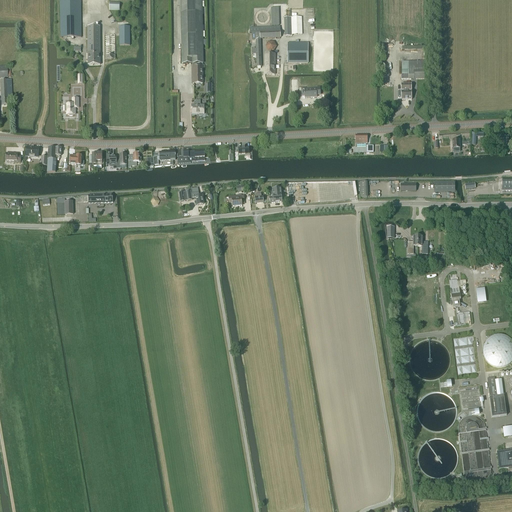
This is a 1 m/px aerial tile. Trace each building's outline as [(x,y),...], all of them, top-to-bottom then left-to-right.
[(203,49),(203,36),(202,0),(180,0),(181,65),(193,64),(193,66),(192,66),(193,84),(203,84),(202,64),(203,64),(203,49)] [(60,38),(81,38),(81,1),(62,1),(60,1),(60,38)] [(119,11),(120,3),(110,2),(109,10),(119,11)] [(291,18),(284,18),(284,36),(292,36),(292,35),(291,18)] [(100,27),(87,27),(88,65),(100,65),(100,27)] [(119,46),(130,46),(130,27),(119,27),(119,46)] [(256,28),(250,28),(250,33),(255,33),(255,35),(256,39),(260,39),(271,39),(280,38),(280,31),(280,27),(271,27),(266,27),(256,28)] [(115,35),(105,35),(105,60),(115,60),(115,35)] [(256,49),(252,49),(252,53),(256,53),(256,57),(257,67),(258,67),(260,67),(261,67),(261,58),(261,48),(261,44),(260,39),(256,39),(256,40),(256,47),(256,49)] [(276,47),(276,46),(276,44),(276,43),(275,42),(274,41),(273,40),(271,40),(270,40),(269,41),(267,41),(266,42),(266,44),(265,45),(265,46),(266,48),(266,49),(267,50),(269,51),(270,51),(271,51),(273,51),(274,50),(275,49),(276,48),(276,47)] [(287,63),(307,63),(307,42),(287,43),(287,63)] [(265,75),(275,75),(275,54),(265,54),(265,75)] [(425,79),(425,62),(401,63),(402,75),(408,75),(401,75),(401,80),(411,80),(425,79)] [(10,69),(7,69),(7,66),(0,66),(0,78),(7,78),(11,77),(10,69)] [(0,101),(1,102),(1,105),(7,105),(7,102),(12,102),(11,80),(0,80),(0,84),(1,99),(0,99),(0,101)] [(411,100),(411,85),(401,85),(401,91),(399,91),(398,92),(398,98),(399,99),(401,99),(401,100),(411,100)] [(317,95),(320,95),(320,87),(316,88),(316,89),(305,90),(305,88),(301,89),(301,96),(305,96),(305,98),(317,97),(317,95)] [(75,108),(76,108),(78,108),(78,99),(72,99),(72,102),(67,102),(67,104),(67,106),(65,106),(65,112),(67,112),(67,115),(69,115),(69,116),(72,116),(73,115),(75,115),(75,108)] [(193,103),(193,105),(191,105),(191,115),(204,115),(204,105),(200,105),(200,101),(195,101),(195,104),(193,103)] [(361,135),(356,135),(356,144),(361,144),(367,144),(367,138),(367,135),(361,135)] [(497,138),(491,138),(492,148),(497,148),(497,147),(498,147),(498,148),(500,148),(500,149),(503,149),(504,151),(508,151),(508,148),(508,137),(504,137),(502,137),(497,137),(497,138)] [(31,148),(30,147),(28,147),(27,148),(26,148),(26,157),(24,157),(24,161),(26,161),(26,157),(38,158),(39,148),(31,148)] [(55,151),(55,149),(49,148),(47,173),(55,173),(56,160),(53,160),(53,155),(54,155),(54,151),(55,151)] [(59,156),(61,157),(61,148),(56,148),(55,149),(55,151),(54,151),(54,155),(53,155),(53,160),(56,160),(59,160),(59,156)] [(204,151),(188,152),(188,151),(184,152),(184,150),(181,151),(182,158),(178,158),(178,154),(177,154),(177,158),(178,158),(178,160),(177,160),(178,164),(189,164),(189,162),(205,161),(204,151)] [(160,161),(170,160),(170,152),(159,153),(160,161)] [(17,157),(17,154),(6,154),(6,161),(14,162),(14,163),(20,163),(21,157),(17,157)] [(133,162),(128,162),(128,168),(131,168),(131,167),(136,166),(136,163),(139,163),(140,163),(141,162),(141,158),(140,157),(139,157),(139,154),(133,154),(133,162)] [(81,156),(80,155),(78,155),(76,156),(76,157),(70,156),(70,165),(76,165),(76,166),(81,166),(83,166),(84,163),(83,162),(81,162),(81,156)] [(110,155),(106,155),(107,159),(109,159),(110,167),(113,167),(113,169),(117,169),(117,160),(116,157),(113,157),(113,156),(110,156),(110,157),(110,155)] [(120,160),(117,160),(117,169),(120,169),(120,166),(127,166),(126,155),(119,155),(120,160)] [(511,180),(502,181),(502,189),(502,195),(511,194),(511,180)] [(453,182),(434,183),(434,194),(453,194),(453,182)] [(271,195),(269,196),(270,199),(270,203),(271,203),(273,203),(275,203),(277,202),(279,202),(280,202),(282,202),(281,195),(281,194),(281,193),(280,189),(279,189),(278,189),(278,188),(275,188),(275,189),(274,189),(273,189),(273,191),(272,191),(272,194),(271,195)] [(179,193),(180,202),(185,202),(185,201),(187,201),(192,200),(192,199),(196,198),(197,206),(204,205),(202,196),(199,196),(198,190),(195,191),(179,193)] [(255,198),(255,204),(263,203),(262,197),(261,197),(261,194),(256,195),(256,198),(255,198)] [(96,202),(101,202),(101,203),(113,203),(112,195),(88,195),(88,203),(96,203),(96,202)] [(244,203),(244,200),(241,200),(237,200),(237,197),(229,197),(229,204),(232,203),(232,207),(242,206),(241,203),(244,203)] [(73,215),(73,202),(57,203),(57,215),(65,215),(73,215)] [(418,247),(418,236),(413,236),(413,242),(407,242),(407,255),(413,255),(413,247),(418,247)] [(423,243),(423,237),(418,236),(418,247),(422,247),(422,255),(428,255),(428,243),(423,243)] [(460,300),(459,287),(450,288),(451,301),(452,301),(453,308),(460,307),(459,300),(460,300)] [(485,289),(476,290),(478,305),(487,304),(485,289)] [(488,339),(486,341),(484,344),(483,347),(482,351),(483,354),(484,358),(485,360),(487,363),(489,365),(492,366),(495,368),(498,368),(501,368),(504,367),(507,366),(510,364),(511,363),(511,364),(511,340),(510,339),(508,337),(505,336),(501,335),(498,335),(494,335),(491,337),(490,338),(488,339)] [(506,416),(504,395),(496,396),(494,378),(487,379),(489,397),(489,398),(492,418),(506,416)] [(511,450),(497,453),(499,469),(509,468),(509,469),(511,468),(511,450)]
